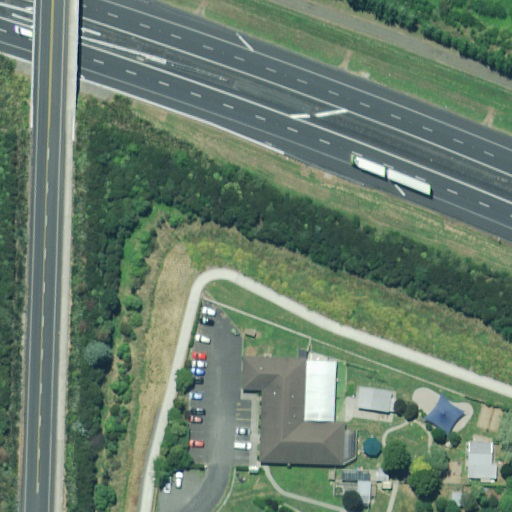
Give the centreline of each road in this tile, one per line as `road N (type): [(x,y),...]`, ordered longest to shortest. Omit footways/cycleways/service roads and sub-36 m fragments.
road 1 (motorway): [(511,208),(0,18)]
road 2 (tertiary): [(38,511),(54,0)]
road 3 (motorway): [(61,0),(511,170)]
road 4 (track): [(281,0),(511,83)]
